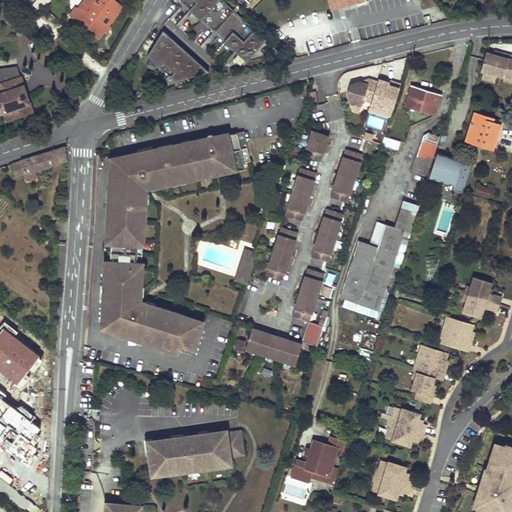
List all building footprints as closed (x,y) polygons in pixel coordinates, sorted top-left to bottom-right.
[(46,0),(36,0),(31,7),(36,12),(46,0)] [(38,14),(50,0),(46,0),(36,12),(38,14)] [(88,0),(80,12),(75,8),(69,16),(97,39),(103,30),(107,26),(121,8),(111,0),(88,0)] [(220,0),(181,0),(180,3),(246,62),(265,40),(220,0)] [(325,0),(329,11),(368,0),(325,0)] [(416,18),(414,11),(404,15),(407,21),(416,18)] [(208,72),(162,31),(147,56),(175,81),(208,72)] [(272,46),(265,40),(246,62),(263,57),(272,46)] [(279,52),(272,46),(263,57),(279,52)] [(511,60),(487,53),(480,76),(511,85),(511,60)] [(0,84),(19,78),(16,68),(4,69),(0,69),(0,84)] [(31,115),(25,96),(21,97),(19,89),(22,87),(19,78),(0,84),(0,114),(2,114),(5,123),(31,115)] [(371,102),(377,82),(369,79),(367,84),(360,82),(350,85),(347,94),(350,103),(361,107),(363,100),(371,102)] [(388,85),(389,83),(378,80),(377,82),(371,102),(370,106),(381,109),(382,105),(390,107),(396,88),(388,85)] [(406,105),(435,114),(439,100),(435,99),(437,93),(412,85),(406,105)] [(399,89),(396,88),(390,107),(393,108),(399,89)] [(317,93),(309,93),(308,104),(316,104),(317,93)] [(361,107),(350,103),(352,111),(359,112),(361,107)] [(486,117),(475,113),(466,140),(492,148),(500,125),(490,122),(485,120),(486,117)] [(311,131),(306,148),(307,149),(304,156),(320,161),(323,153),(325,148),(328,138),(327,138),(328,136),(311,131)] [(112,185),(109,239),(112,239),(111,267),(109,267),(109,273),(104,273),(103,286),(106,286),(104,310),(119,311),(119,312),(115,315),(114,315),(113,317),(114,320),(115,321),(117,322),(119,321),(123,318),(124,318),(132,321),(127,335),(178,352),(180,346),(183,337),(197,342),(201,328),(193,325),(193,323),(188,322),(190,317),(178,313),(177,318),(165,314),(166,309),(154,305),(153,310),(144,307),(143,311),(136,309),(133,304),(133,297),(137,297),(137,288),(142,288),(143,276),(138,276),(139,264),(137,263),(138,246),(140,247),(140,241),(145,241),(145,229),(140,228),(141,216),(146,216),(147,204),(142,203),(142,194),(138,194),(139,186),(142,181),(152,179),(153,183),(159,182),(160,186),(172,184),(171,179),(184,176),(185,181),(208,176),(207,171),(222,168),(223,173),(236,170),(235,163),(249,160),(243,132),(214,138),(214,137),(214,136),(212,134),(209,134),(208,135),(207,136),(207,139),(207,141),(208,146),(203,147),(202,142),(190,145),(189,143),(130,156),(133,170),(131,170),(128,168),(127,167),(124,167),(122,168),(121,170),(121,172),(123,174),(126,177),(124,177),(124,186),(113,185),(112,185)] [(427,155),(433,157),(439,136),(428,132),(423,135),(412,170),(427,175),(430,166),(424,164),(427,155)] [(373,135),(365,133),(363,139),(371,141),(373,135)] [(397,150),(382,145),(379,152),(395,158),(397,150)] [(67,161),(65,147),(20,161),(12,164),(15,177),(24,174),(35,171),(67,161)] [(347,149),(344,156),(339,172),(339,174),(338,174),(335,184),(334,190),(331,197),(346,202),(349,195),(360,162),(359,161),(362,154),(347,149)] [(442,187),(463,193),(472,163),(456,158),(437,152),(429,178),(443,183),(442,187)] [(301,168),(298,175),(287,208),(288,208),(285,215),(301,221),(303,213),(304,213),(309,198),(308,198),(309,195),(310,196),(317,173),(301,168)] [(37,176),(35,171),(24,174),(26,180),(37,176)] [(124,177),(114,176),(113,185),(124,186),(124,177)] [(474,193),(487,197),(490,189),(477,185),(474,193)] [(455,196),(441,192),(438,202),(452,206),(455,196)] [(400,208),(394,227),(410,233),(417,213),(400,208)] [(327,209),(325,216),(323,221),(319,232),(320,232),(319,234),(316,243),(314,250),(312,257),(327,262),(329,255),(330,255),(341,221),(340,221),(342,214),(327,209)] [(345,299),(378,310),(385,286),(390,287),(390,288),(392,283),(393,283),(396,271),(398,272),(410,233),(394,227),(385,224),(385,225),(378,223),(370,245),(358,241),(340,298),(345,299)] [(282,227),(279,235),(268,267),(268,268),(266,275),(282,280),(284,273),(285,273),(290,257),(289,257),(290,255),(291,255),(297,232),(282,227)] [(248,251),(245,250),(238,272),(240,272),(242,266),(247,267),(249,260),(245,259),(248,251)] [(248,251),(245,259),(249,260),(247,267),(242,266),(240,272),(238,272),(236,280),(247,283),(257,254),(248,251)] [(308,268),(306,275),(303,281),(300,291),(301,291),(300,293),(299,293),(293,316),(308,321),(310,314),(311,314),(321,281),(323,273),(308,268)] [(324,282),(331,285),(334,276),(327,273),(324,282)] [(474,277),(470,287),(466,302),(462,313),(479,318),(481,311),(482,308),(485,309),(495,312),(500,296),(490,293),(487,292),(488,288),(490,282),(474,277)] [(328,298),(331,289),(322,286),(320,295),(328,298)] [(382,312),(390,287),(385,286),(378,310),(382,312)] [(470,287),(467,286),(462,301),(466,302),(470,287)] [(376,318),(378,310),(345,299),(343,306),(376,318)] [(448,317),(442,335),(447,337),(445,344),(468,352),(470,344),(467,343),(471,331),(473,325),(448,317)] [(132,321),(124,318),(119,332),(127,335),(132,321)] [(308,321),(301,341),(317,346),(323,326),(308,321)] [(39,355),(3,328),(0,331),(0,370),(17,383),(39,355)] [(252,329),(245,349),(283,361),(295,364),(302,344),(300,344),(300,343),(270,334),(267,334),(268,333),(258,330),(252,329)] [(180,346),(194,351),(197,342),(183,337),(180,346)] [(242,353),(244,343),(237,341),(234,351),(242,353)] [(422,345),(416,364),(421,366),(419,373),(418,372),(415,380),(412,390),(418,392),(416,399),(429,404),(432,396),(429,395),(432,385),(434,377),(442,380),(445,372),(442,371),(446,360),(448,353),(422,345)] [(39,425),(0,395),(0,442),(27,463),(38,449),(33,445),(39,436),(33,432),(39,425)] [(397,408),(394,416),(394,418),(391,428),(390,430),(387,438),(409,445),(410,442),(411,442),(412,441),(412,438),(416,439),(419,440),(424,424),(421,423),(417,422),(418,419),(419,418),(418,418),(419,414),(397,408)] [(394,416),(390,415),(386,429),(390,430),(391,428),(394,418),(394,416)] [(227,457),(243,455),(240,431),(199,437),(199,440),(195,441),(194,440),(192,439),(190,439),(188,441),(188,442),(184,442),(184,439),(150,444),(153,471),(161,469),(162,475),(176,473),(176,470),(228,463),(227,457)] [(344,451),(347,441),(331,436),(328,445),(313,440),(310,450),(307,448),(305,454),(309,456),(306,463),(299,461),(293,478),(311,483),(313,478),(315,471),(328,475),(327,478),(335,480),(338,470),(331,467),(337,449),(344,451)] [(504,447),(495,444),(490,457),(493,458),(495,449),(502,451),(504,447)] [(511,447),(504,445),(504,447),(502,451),(495,449),(493,458),(490,457),(486,470),(486,471),(488,472),(487,477),(483,476),(480,483),(482,483),(479,493),(477,493),(475,500),(479,502),(477,508),(475,511),(508,511),(511,511),(511,510),(511,447)] [(383,461),(380,469),(380,472),(377,481),(376,483),(374,492),(396,498),(397,495),(398,494),(399,491),(402,492),(405,493),(410,477),(407,477),(403,475),(404,472),(405,471),(404,471),(405,468),(383,461)] [(380,469),(377,468),(372,482),(376,483),(377,481),(380,472),(380,469)] [(313,478),(334,484),(335,480),(327,478),(328,475),(315,471),(313,478)] [(173,503),(166,511),(184,511),(185,511),(173,503)]
